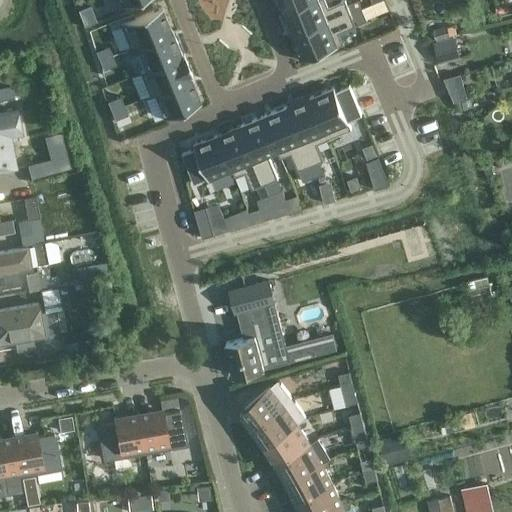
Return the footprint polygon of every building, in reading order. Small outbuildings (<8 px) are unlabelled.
[(276,0),(281,12),(310,0),(276,0)] [(319,0),(310,0),(281,12),(291,35),(361,7),(358,0),(353,0),(346,3),(345,0),(342,0),(323,8),(319,0)] [(96,20),(89,5),(78,9),(85,25),(96,20)] [(160,5),(119,22),(129,47),(134,45),(170,30),(160,5)] [(361,7),(291,35),(301,60),(338,45),(333,33),(355,24),(353,20),(365,15),(361,7)] [(170,30),(134,45),(143,68),(181,53),(171,30),(170,30)] [(440,59),(459,55),(454,36),(436,40),(440,59)] [(107,45),(95,50),(98,59),(111,54),(107,45)] [(143,68),(139,69),(149,94),(153,93),(153,92),(190,77),(189,74),(191,73),(182,53),(181,54),(181,53),(143,68)] [(111,54),(98,59),(102,68),(115,63),(111,54)] [(457,76),(441,81),(445,91),(448,98),(450,103),(463,100),(457,76)] [(190,77),(153,92),(153,93),(163,116),(200,101),(190,77)] [(333,85),(309,95),(324,132),(348,122),(348,119),(361,113),(349,83),(335,89),(333,85)] [(119,95),(106,100),(110,109),(123,104),(119,95)] [(309,95),(286,104),(315,174),(323,171),(318,160),(322,158),(313,136),(324,132),(309,95)] [(123,104),(110,109),(114,118),(126,113),(123,104)] [(286,104),(263,113),(278,150),(289,146),(298,168),(302,166),(307,178),(315,174),(286,104)] [(9,109),(0,111),(0,165),(10,164),(5,135),(13,133),(9,109)] [(263,113),(240,123),(269,193),(277,190),(273,178),(277,177),(268,155),(278,150),(263,113)] [(240,123),(218,132),(233,169),(243,165),(252,187),(256,185),(261,196),(269,193),(240,123)] [(195,146),(181,152),(193,182),(207,176),(208,179),(233,169),(218,132),(193,142),(195,146)] [(378,156),(366,160),(374,188),(389,184),(378,156)] [(27,219),(39,216),(35,195),(23,197),(27,219)] [(206,206),(194,209),(202,237),(214,233),(206,206)] [(16,213),(0,215),(0,231),(19,228),(16,213)] [(35,264),(47,262),(43,240),(31,242),(35,264)] [(20,248),(0,250),(0,273),(24,270),(20,248)] [(254,334),(226,341),(235,374),(290,359),(269,279),(229,289),(235,313),(247,309),(254,334)] [(30,302),(0,307),(0,340),(36,335),(30,302)] [(47,333),(59,330),(55,309),(43,311),(47,333)] [(341,384),(352,381),(349,370),(338,373),(341,384)] [(257,424),(292,397),(278,378),(244,407),(257,424)] [(352,381),(341,384),(343,394),(355,391),(352,381)] [(270,442),(303,419),(306,417),(292,397),(257,424),(270,442)] [(185,443),(179,409),(162,412),(161,406),(137,411),(144,451),(185,443)] [(113,415),(114,421),(98,424),(104,458),(144,451),(137,411),(113,415)] [(352,425),(363,421),(360,411),(349,414),(352,425)] [(281,459),(310,442),(301,427),(306,424),(303,419),(270,442),(281,459)] [(363,421),(352,425),(354,435),(365,432),(363,421)] [(59,466),(53,432),(36,435),(35,429),(11,434),(18,473),(59,466)] [(0,435),(0,476),(18,473),(11,434),(0,435)] [(292,478),(327,459),(329,458),(317,437),(310,442),(281,459),(292,478)] [(363,470),(374,467),(372,457),(360,459),(363,470)] [(302,497),(333,482),(325,467),(330,464),(327,459),(292,478),(302,497)] [(374,467),(363,470),(366,481),(377,478),(374,467)] [(309,511),(320,511),(348,501),(346,496),(340,498),(333,482),(302,497),(309,511)] [(430,511),(452,506),(450,495),(427,501),(430,511)] [(345,511),(344,508),(350,506),(348,501),(320,511),(345,511)] [(373,511),(385,511),(383,503),(372,506),(373,511)]
